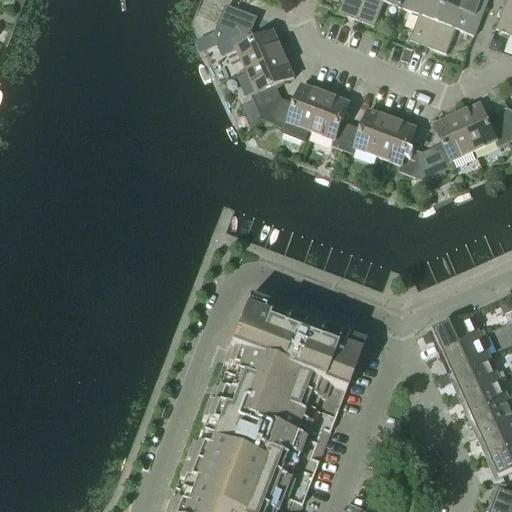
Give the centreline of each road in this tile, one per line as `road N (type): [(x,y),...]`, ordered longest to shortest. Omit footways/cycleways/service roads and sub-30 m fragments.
road 1 (residential): [(141,511),(237,265),(403,332)]
road 2 (residential): [(511,70),(442,99),(319,52),(299,26)]
road 3 (residential): [(333,511),(387,373),(405,350)]
road 4 (residential): [(461,511),(467,497),(405,350)]
